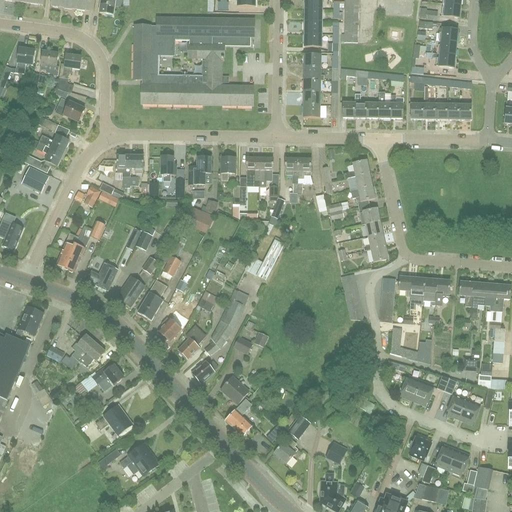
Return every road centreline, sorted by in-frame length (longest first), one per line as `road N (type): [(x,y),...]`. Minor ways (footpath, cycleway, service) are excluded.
road 1 (primary): [(287,511),(103,314),(25,281)]
road 2 (residential): [(407,256),(368,289),(378,390),(412,417),(473,441),(493,440)]
road 3 (residential): [(106,139),(99,53),(66,32),(0,23)]
road 4 (residential): [(106,139),(276,137)]
road 5 (residential): [(25,281),(83,160),(106,139)]
road 6 (residential): [(276,137),(278,0)]
road 7 (residential): [(377,139),(407,256)]
